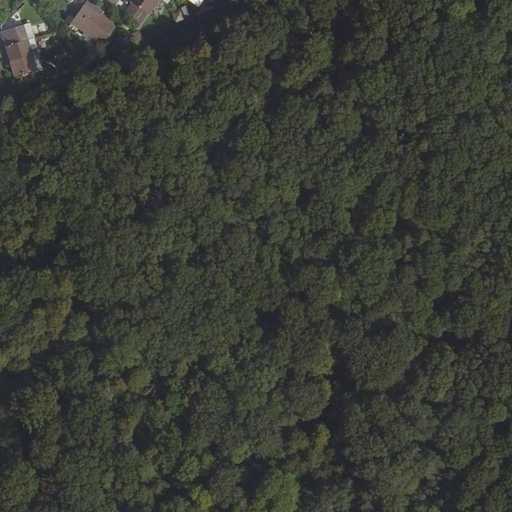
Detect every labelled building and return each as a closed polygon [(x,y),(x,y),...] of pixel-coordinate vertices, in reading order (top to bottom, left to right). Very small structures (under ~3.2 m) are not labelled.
[(161,0),(133,0),(132,2),(134,4),(127,13),(141,23),(148,15),(150,16),(161,0)] [(104,12),(89,1),(73,21),(104,44),(117,27),(101,15),(104,12)] [(180,11),(172,15),(175,22),(183,18),(180,11)] [(33,23),(23,26),(28,41),(37,38),(33,23)] [(28,41),(23,26),(2,32),(15,77),(36,70),(33,60),(38,59),(35,49),(30,51),(28,41)]
